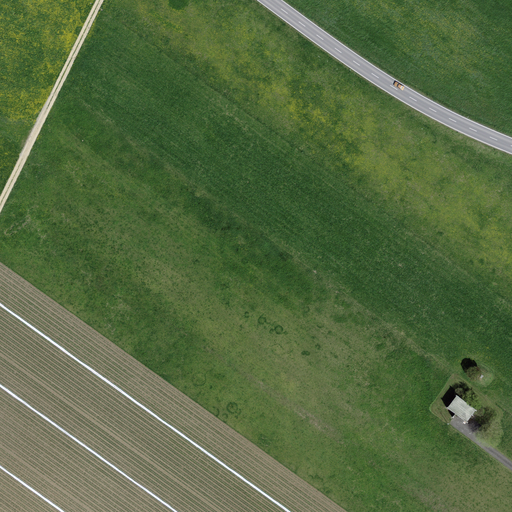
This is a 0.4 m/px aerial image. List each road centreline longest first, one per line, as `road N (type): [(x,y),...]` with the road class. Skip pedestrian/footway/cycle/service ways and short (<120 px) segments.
road 1 (tertiary): [(511,148),(368,70),(272,0)]
road 2 (track): [(0,208),(101,0)]
